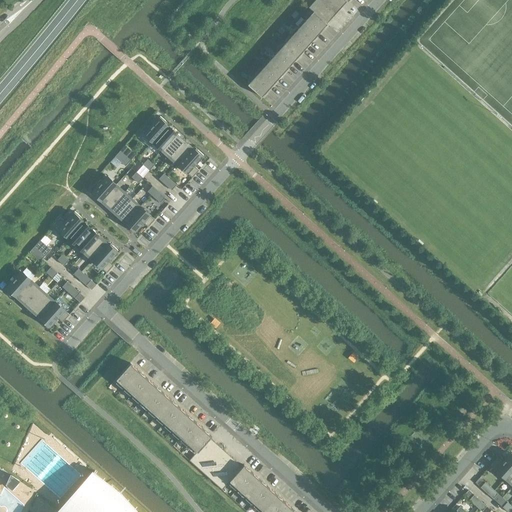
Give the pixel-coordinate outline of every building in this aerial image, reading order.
[(334,15),(319,0),(314,0),(308,7),(313,11),(247,84),(261,96),(334,15)] [(347,0),(319,0),(334,15),(347,0)] [(149,125),(142,133),(153,143),(168,126),(166,124),(167,123),(160,116),(151,127),(149,125)] [(168,126),(153,143),(161,150),(176,133),(168,126)] [(176,133),(161,150),(169,157),(184,141),(176,133)] [(184,141),(169,157),(177,164),(192,148),(184,141)] [(125,145),(120,150),(130,160),(135,154),(125,145)] [(194,150),(192,148),(177,164),(192,177),(199,170),(193,165),(203,155),(196,148),(194,150)] [(120,150),(115,156),(125,165),(130,160),(120,150)] [(116,184),(105,174),(98,182),(100,183),(90,194),(97,200),(99,199),(101,201),(116,184)] [(176,185),(166,176),(162,181),(171,190),(176,185)] [(116,184),(101,201),(109,208),(124,191),(116,184)] [(164,197),(155,189),(151,194),(160,202),(164,197)] [(124,191),(109,208),(117,215),(132,199),(124,191)] [(132,199),(117,215),(125,222),(140,206),(132,199)] [(140,206),(125,222),(127,224),(126,226),(133,232),(142,222),(148,227),(154,219),(140,206)] [(65,222),(60,217),(53,225),(68,238),(83,221),(77,216),(78,215),(75,211),(65,222)] [(83,221),(68,238),(76,245),(91,228),(83,221)] [(91,228),(76,245),(84,252),(99,236),(91,228)] [(99,236),(84,252),(92,259),(107,243),(99,236)] [(40,240),(35,246),(45,255),(50,249),(40,240)] [(107,243),(92,259),(106,272),(113,265),(108,260),(117,250),(110,243),(109,245),(107,243)] [(35,246),(29,251),(40,261),(45,255),(35,246)] [(28,277),(19,269),(12,277),(14,278),(5,289),(12,295),(13,294),(28,277)] [(90,280),(81,271),(77,276),(86,285),(90,280)] [(38,286),(28,277),(13,294),(23,303),(38,286)] [(79,292),(70,284),(65,289),(75,297),(79,292)] [(46,294),(38,286),(23,303),(32,310),(46,294)] [(57,303),(46,294),(32,310),(42,320),(57,303)] [(69,314),(57,303),(42,320),(41,321),(48,327),(57,317),(62,322),(69,314)] [(124,387),(138,370),(130,363),(116,379),(124,387)] [(138,370),(124,387),(132,394),(146,378),(138,370)] [(146,378),(132,394),(140,401),(154,385),(146,378)] [(154,385),(140,401),(148,408),(162,392),(154,385)] [(162,392),(148,408),(156,415),(171,399),(162,392)] [(171,399),(156,415),(164,423),(179,406),(171,399)] [(179,406),(164,423),(172,430),(187,414),(179,406)] [(187,414),(172,430),(180,437),(195,421),(187,414)] [(195,421),(180,437),(188,444),(203,428),(195,421)] [(211,436),(203,428),(188,444),(196,451),(197,452),(210,437),(211,436)] [(242,466),(210,437),(197,452),(196,451),(189,460),(222,489),(229,481),(229,480),(242,466)] [(505,478),(511,470),(511,452),(502,462),(497,458),(490,465),(505,478)] [(237,488),(252,472),(243,464),(242,466),(229,480),(229,481),(237,488)] [(134,511),(116,496),(119,492),(119,491),(115,495),(92,474),(95,470),(94,470),(90,474),(91,474),(56,511),(134,511)] [(252,472),(237,488),(245,495),(260,479),(252,472)] [(11,488),(16,482),(10,477),(11,475),(10,474),(6,484),(14,491),(14,490),(11,488)] [(260,479),(245,495),(253,502),(268,486),(260,479)] [(485,482),(480,487),(489,495),(494,490),(485,482)] [(268,486),(253,502),(261,509),(276,493),(268,486)] [(497,493),(494,490),(489,495),(493,498),(497,493)] [(276,493),(261,509),(264,511),(273,511),(284,501),(276,493)] [(484,504),(473,494),(469,499),(479,509),(484,504)] [(284,501),(273,511),(287,511),(292,508),(284,501)]
